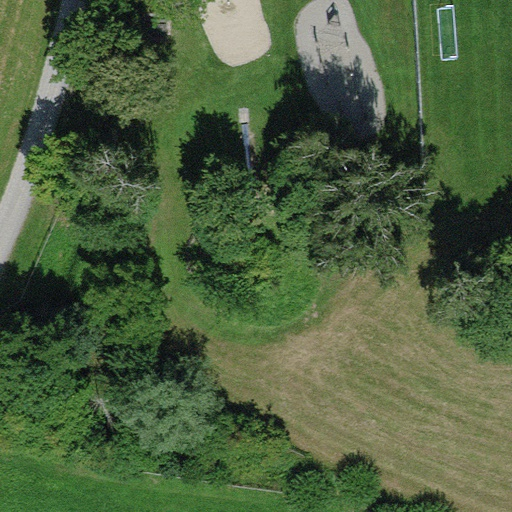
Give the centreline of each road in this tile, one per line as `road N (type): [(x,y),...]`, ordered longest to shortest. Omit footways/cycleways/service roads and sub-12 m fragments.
road 1 (track): [(81,0),(64,82),(0,252)]
road 2 (track): [(176,511),(0,469)]
